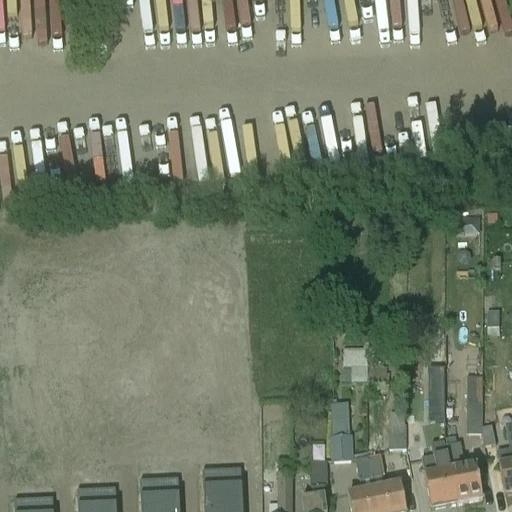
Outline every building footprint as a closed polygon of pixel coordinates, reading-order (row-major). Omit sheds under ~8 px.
[(443,374),(443,421),(461,421),(461,374),(443,374)] [(494,382),(478,382),(480,438),(496,438),(494,382)] [(0,511),(11,511),(4,394),(0,394),(0,511)] [(364,438),(364,407),(342,407),(342,438),(364,438)] [(402,415),(400,454),(426,456),(428,416),(402,415)] [(365,442),(346,442),(346,468),(365,468),(365,442)] [(395,463),(370,465),(371,486),(396,484),(395,463)] [(511,498),(511,464),(494,469),(500,501),(511,498)] [(449,511),(478,506),(472,469),(442,475),(449,511)] [(240,511),(239,474),(201,476),(202,511),(240,511)] [(443,511),(449,511),(442,475),(418,479),(423,511),(443,511)] [(178,511),(177,484),(138,486),(139,511),(178,511)] [(372,511),(399,511),(395,488),(369,493),(372,511)] [(372,511),(369,493),(344,497),(346,511),(372,511)] [(114,511),(113,494),(75,496),(75,511),(114,511)]
